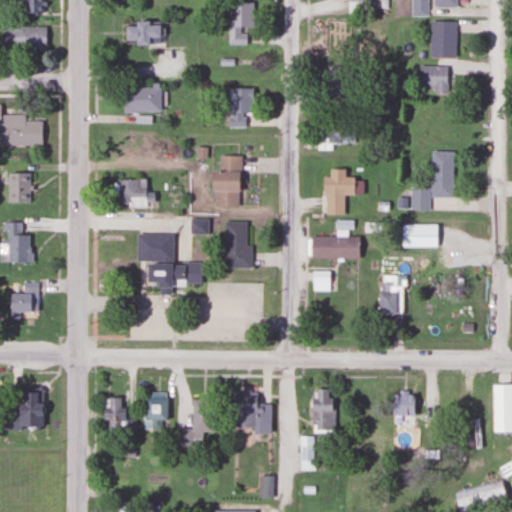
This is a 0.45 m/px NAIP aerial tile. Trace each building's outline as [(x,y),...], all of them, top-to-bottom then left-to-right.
[(44,13),(43,0),(15,0),(16,6),(25,6),(25,13),(44,13)] [(228,3),(228,45),(250,45),(250,3),(228,3)] [(454,21),(429,21),(429,57),(454,57),(454,21)] [(123,22),(123,45),(159,45),(159,22),(123,22)] [(45,27),(0,26),(0,50),(45,51),(45,27)] [(355,33),(324,33),(324,54),(355,54),(355,33)] [(341,66),(323,66),(323,94),(341,94),(341,66)] [(418,88),(432,88),(432,91),(446,91),(446,66),(418,66),(418,88)] [(158,87),(121,87),(121,112),(158,112),(158,87)] [(228,127),(248,127),(248,88),(228,88),(228,127)] [(0,145),(40,145),(40,115),(0,115),(0,145)] [(354,125),(316,125),(316,149),(331,149),(331,144),(354,144),(354,125)] [(125,130),(125,161),(154,161),(154,130),(125,130)] [(452,197),(453,151),(430,151),(430,188),(410,187),(410,210),(428,210),(428,197),(452,197)] [(343,215),(343,195),(353,195),(353,177),(344,177),(344,169),(328,169),(328,177),(322,177),(322,215),(343,215)] [(210,171),(210,207),(237,207),(237,171),(210,171)] [(6,202),(28,202),(28,173),(6,173),(6,202)] [(114,180),(114,206),(150,206),(150,191),(145,191),(145,179),(114,180)] [(205,235),(205,220),(189,220),(189,235),(205,235)] [(5,262),(30,261),(30,234),(21,234),(21,222),(5,222),(5,262)] [(223,268),(249,268),(249,247),(245,247),(245,222),(223,222),(223,268)] [(400,247),(435,247),(435,224),(400,224),(400,247)] [(200,285),(200,263),(171,263),(171,234),(135,234),(134,262),(144,262),(144,284),(155,284),(155,295),(169,295),(169,285),(200,285)] [(358,236),(309,236),(309,259),(358,259),(358,236)] [(402,276),(377,276),(377,314),(402,314),(402,276)] [(23,293),(7,293),(7,313),(37,313),(37,283),(23,283),(23,293)] [(511,432),(511,384),(490,384),(490,432),(511,432)] [(1,430),(41,428),(40,387),(17,388),(17,409),(1,410),(1,430)] [(311,390),(310,428),(327,428),(329,390),(311,390)] [(252,428),(252,433),(269,433),(269,405),(256,404),(256,392),(231,392),(231,427),(252,428)] [(165,393),(143,393),(143,430),(165,430),(165,393)] [(352,417),(370,417),(370,394),(352,394),(352,417)] [(412,394),(389,394),(389,417),(412,417),(412,394)] [(102,421),(105,421),(105,430),(122,430),(122,398),(102,398),(102,421)] [(174,446),(201,446),(201,432),(211,432),(212,402),(190,401),(190,430),(174,430),(174,446)] [(314,437),(298,437),(298,470),(314,470),(314,437)] [(501,479),(511,473),(511,459),(495,468),(501,479)] [(102,486),(129,486),(129,465),(102,465),(102,486)] [(270,477),(258,477),(258,499),(270,499),(270,477)] [(453,492),(456,511),(458,511),(505,503),(501,482),(453,492)]
